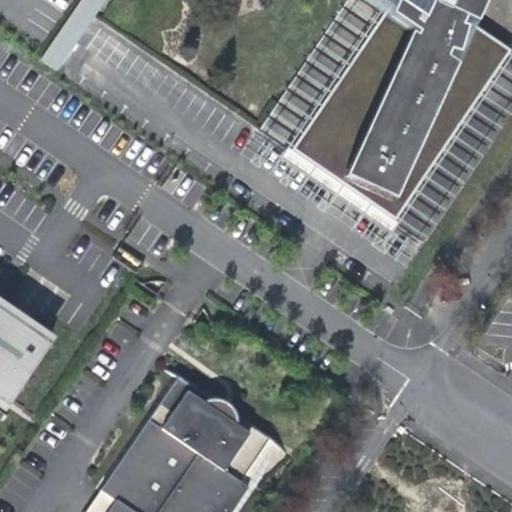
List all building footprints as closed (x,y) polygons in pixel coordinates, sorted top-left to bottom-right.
[(102,0),(79,0),(39,60),(53,73),(102,0)] [(511,0),(346,0),(256,132),(396,229),(421,246),(511,113),(511,0)] [(12,326),(0,317),(0,328),(5,333),(2,337),(13,344),(14,343),(19,341),(24,342),(29,344),(33,348),(35,353),(35,358),(32,363),(45,348),(12,326)] [(0,388),(15,367),(18,368),(23,369),(29,367),(32,363),(35,358),(35,353),(33,348),(29,344),(24,342),(19,341),(14,343),(13,344),(2,337),(5,333),(0,328),(0,388)] [(229,511),(247,486),(239,481),(267,437),(235,415),(234,411),(231,408),(227,403),(221,399),(214,398),(210,398),(177,374),(99,492),(114,503),(107,511),(229,511)] [(273,441),(267,437),(239,481),(247,486),(229,511),(235,511),(259,478),(268,458),(273,441)] [(107,511),(114,503),(99,492),(85,511),(107,511)]
